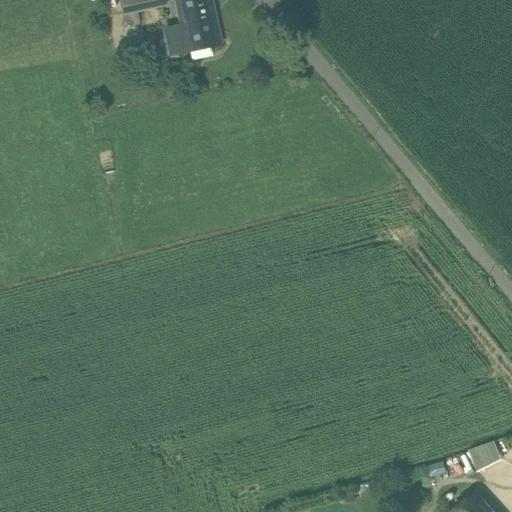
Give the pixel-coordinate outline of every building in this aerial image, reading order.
[(119,0),(122,13),(166,4),(164,0),(119,0)] [(187,49),(218,42),(209,0),(176,0),(182,25),(187,49)] [(171,52),(187,49),(182,25),(165,29),(171,52)] [(495,441),(470,450),(479,471),(503,459),(495,441)] [(493,511),(475,491),(451,511),(493,511)]
